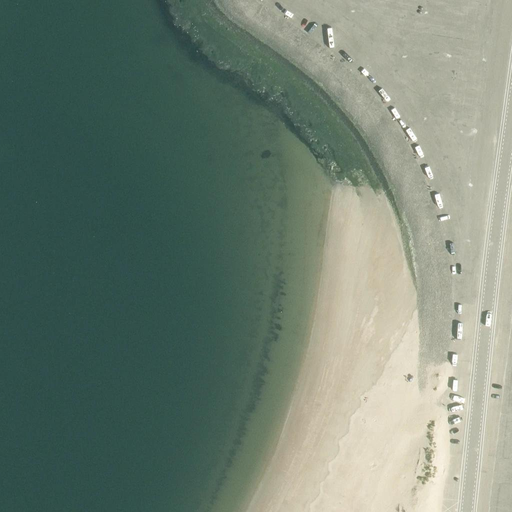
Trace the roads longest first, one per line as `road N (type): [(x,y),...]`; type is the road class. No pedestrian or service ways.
road 1 (unclassified): [(466,511),(511,122)]
road 2 (unknown): [(294,0),(383,73),(420,127),(463,230)]
road 3 (unknown): [(463,230),(434,511)]
